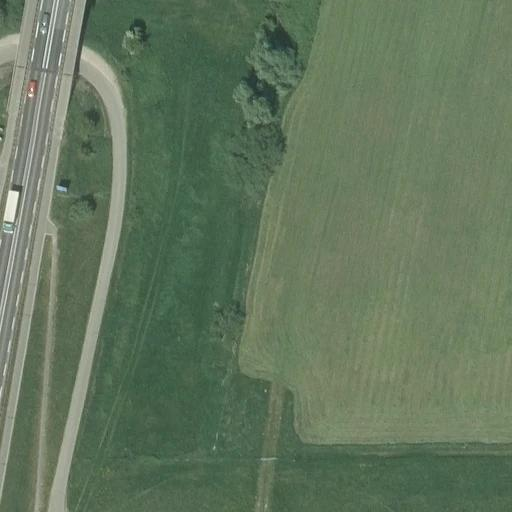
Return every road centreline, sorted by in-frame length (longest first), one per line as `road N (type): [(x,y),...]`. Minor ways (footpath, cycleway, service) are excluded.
road 1 (unclassified): [(56,511),(103,287),(116,135),(91,73),(0,56)]
road 2 (primary): [(0,320),(56,0)]
